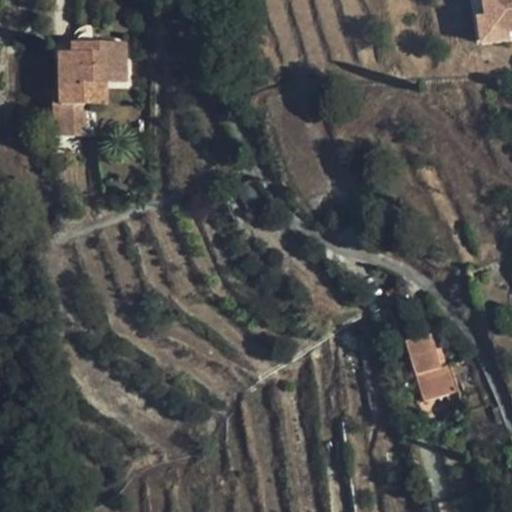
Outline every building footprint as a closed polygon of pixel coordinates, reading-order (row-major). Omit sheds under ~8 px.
[(475,0),(463,0),(469,51),(498,48),(496,35),(479,37),(475,0)] [(511,0),(475,0),(479,37),(496,35),(511,32),(511,0)] [(56,53),(59,87),(59,104),(51,104),(52,136),(91,134),(90,104),(89,83),(106,81),(127,80),(124,39),(70,42),(71,53),(56,53)] [(107,103),(106,81),(89,83),(90,104),(107,103)] [(59,104),(59,87),(50,87),(51,104),(59,104)] [(475,394),(467,363),(440,368),(431,337),(407,342),(423,402),(457,394),(459,399),(475,394)]
